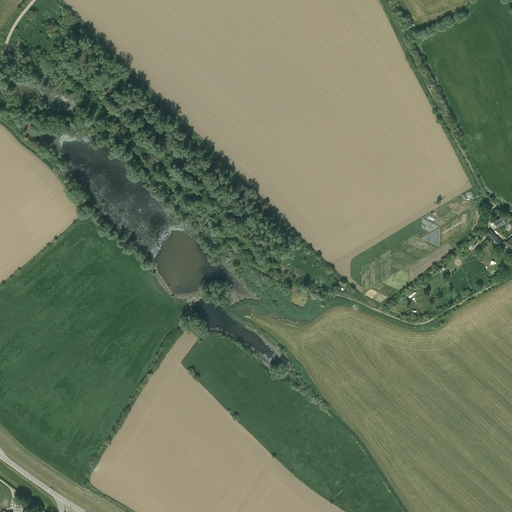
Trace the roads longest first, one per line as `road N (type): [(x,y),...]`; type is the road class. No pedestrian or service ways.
road 1 (track): [(384,0),(492,208)]
road 2 (track): [(344,295),(422,324),(511,275)]
